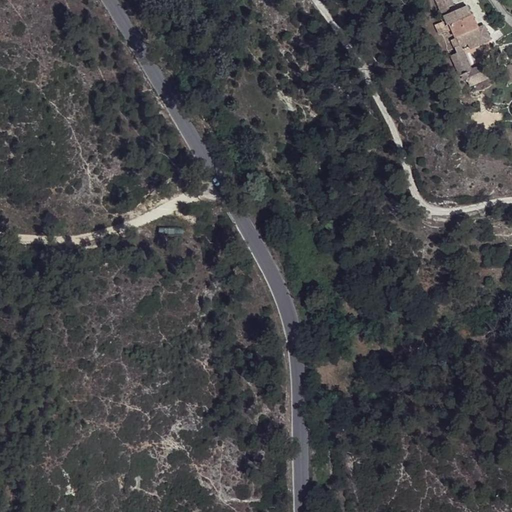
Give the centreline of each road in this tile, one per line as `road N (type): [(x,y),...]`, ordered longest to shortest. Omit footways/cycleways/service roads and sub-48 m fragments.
road 1 (secondary): [(109,0),(234,203),(289,314),(301,386),(304,511)]
road 2 (track): [(316,0),(374,92),(429,209),(511,199)]
road 3 (track): [(0,237),(34,243),(106,234),(223,184)]
